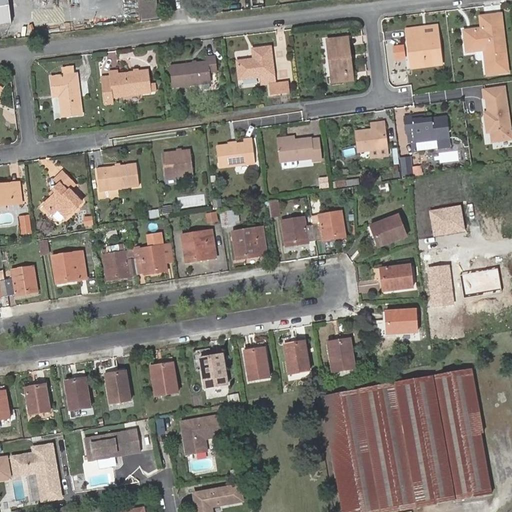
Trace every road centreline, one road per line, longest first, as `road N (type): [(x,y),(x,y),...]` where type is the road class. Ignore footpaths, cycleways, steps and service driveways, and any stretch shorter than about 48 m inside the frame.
road 1 (residential): [(0,326),(317,272),(333,279),(336,294),(322,305),(0,357)]
road 2 (residential): [(370,9),(19,51)]
